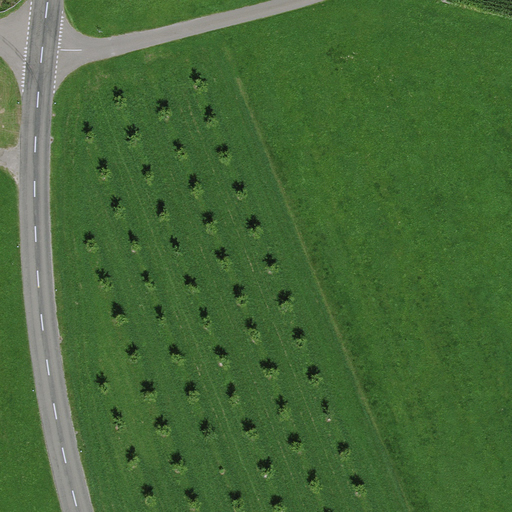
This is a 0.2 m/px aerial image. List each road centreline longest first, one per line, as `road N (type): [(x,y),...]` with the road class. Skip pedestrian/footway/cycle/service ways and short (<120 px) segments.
road 1 (tertiary): [(49,0),(35,222),(58,432),(78,511)]
road 2 (track): [(0,37),(87,51),(301,0)]
